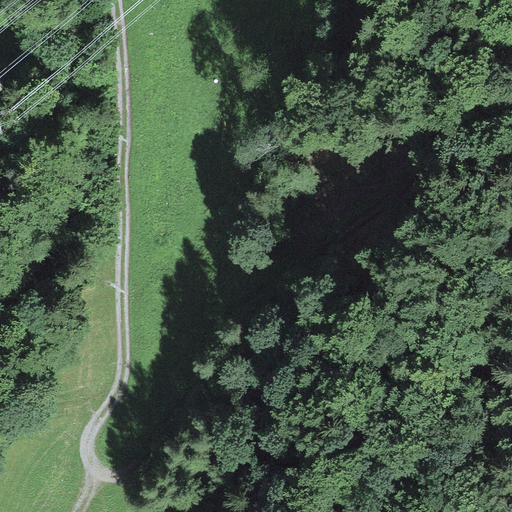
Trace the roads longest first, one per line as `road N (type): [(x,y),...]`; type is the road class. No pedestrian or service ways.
road 1 (track): [(511,94),(443,139),(420,169),(330,244),(140,462),(105,472)]
road 2 (track): [(105,472),(93,465),(89,436),(122,376),(116,0)]
